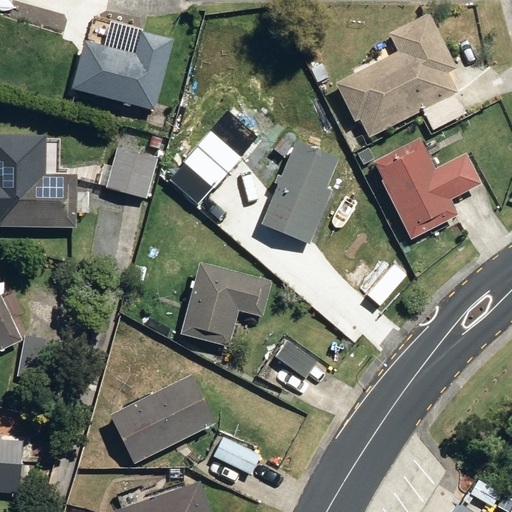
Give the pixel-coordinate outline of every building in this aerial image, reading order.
[(0,0),(0,9),(4,11),(8,0),(0,0)] [(354,121),(363,139),(453,92),(443,73),(452,68),(423,13),(383,33),(392,51),(329,84),(349,123),(354,121)] [(65,90),(149,111),(166,40),(134,32),(128,55),(77,42),(65,90)] [(307,68),(314,83),(324,78),(318,64),(307,68)] [(177,163),(208,189),(236,156),(204,130),(177,163)] [(422,137),(377,160),(415,237),(462,214),(453,197),(485,182),(469,151),(437,167),(422,137)] [(256,224),(305,244),(327,191),(321,188),(332,160),(288,141),(274,177),(270,176),(267,183),(272,185),(256,224)] [(101,187),(142,199),(152,159),(112,148),(101,187)] [(357,166),(369,160),(363,148),(351,153),(357,166)] [(0,226),(70,228),(71,177),(0,174),(0,226)] [(174,335),(224,346),(232,311),(257,317),(265,280),(191,263),(174,335)] [(127,280),(138,283),(142,269),(130,266),(127,280)] [(0,347),(15,340),(0,309),(0,347)] [(322,361),(289,334),(272,356),(305,382),(322,361)] [(13,377),(49,383),(55,341),(20,335),(13,377)] [(105,415),(129,464),(210,424),(186,375),(105,415)] [(258,455),(223,434),(213,452),(247,473),(258,455)] [(0,441),(0,493),(11,494),(15,443),(0,441)] [(107,511),(205,511),(195,482),(107,511)] [(478,511),(465,503),(461,501),(454,511),(478,511)]
